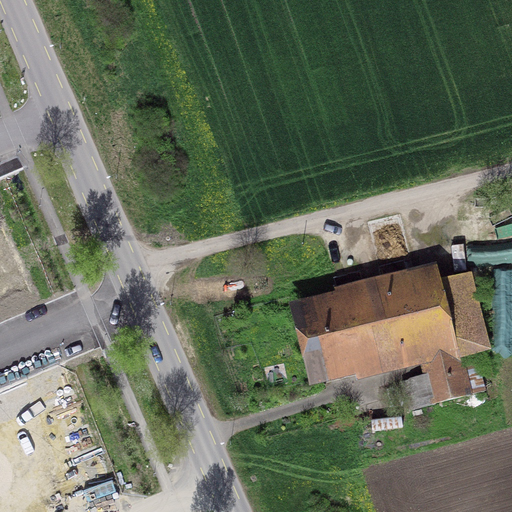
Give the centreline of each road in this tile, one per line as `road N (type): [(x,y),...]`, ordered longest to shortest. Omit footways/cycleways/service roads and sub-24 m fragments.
road 1 (unclassified): [(511,174),(125,270)]
road 2 (unclassified): [(125,270),(9,0)]
road 3 (unclassified): [(230,511),(125,270)]
